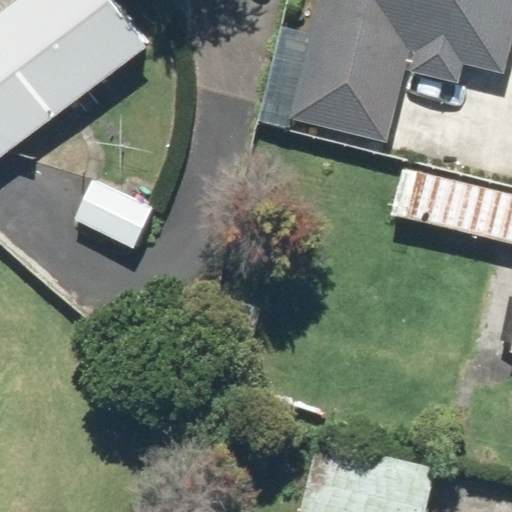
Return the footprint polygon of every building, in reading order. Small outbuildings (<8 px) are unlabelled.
[(167,46),(135,0),(39,0),(0,27),(0,133),(12,151),(167,46)] [(481,66),(511,73),(511,0),(335,0),(308,113),(404,136),(419,74),(476,87),(481,66)] [(511,187),(422,165),(411,210),(511,233),(511,187)] [(100,174),(84,219),(154,244),(171,200),(100,174)] [(441,511),(453,462),(331,433),(312,511),(441,511)]
